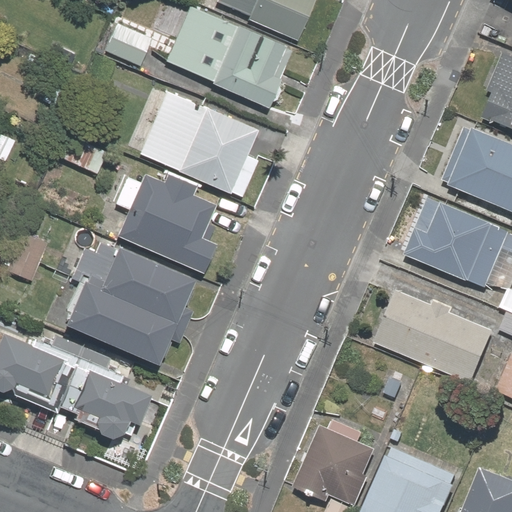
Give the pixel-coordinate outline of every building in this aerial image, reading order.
[(312,0),(219,0),(217,6),(295,40),(312,0)] [(289,52),(189,6),(162,65),(262,111),(289,52)] [(511,55),(500,50),(470,118),(511,137),(511,55)] [(163,88),(132,154),(236,202),(266,136),(163,88)] [(511,149),(458,126),(432,185),(511,219),(511,149)] [(102,153),(73,140),(61,164),(90,178),(102,153)] [(121,210),(110,237),(203,276),(215,247),(203,242),(217,208),(190,196),(194,188),(161,174),(156,186),(125,173),(111,206),(121,210)] [(509,235),(422,196),(396,255),(483,294),(509,235)] [(45,245),(16,231),(0,264),(0,273),(26,286),(45,245)] [(90,242),(53,331),(154,372),(190,283),(90,242)] [(511,290),(505,287),(496,308),(504,311),(494,331),(511,339),(511,290)] [(490,332),(397,289),(372,344),(465,386),(490,332)] [(151,398),(0,331),(0,401),(125,456),(151,398)] [(511,354),(507,352),(490,391),(511,401),(511,354)] [(349,511),(378,448),(316,419),(284,491),(322,508),(320,511),(349,511)] [(439,511),(457,474),(389,442),(356,511),(439,511)] [(511,511),(511,487),(472,470),(453,511),(511,511)]
